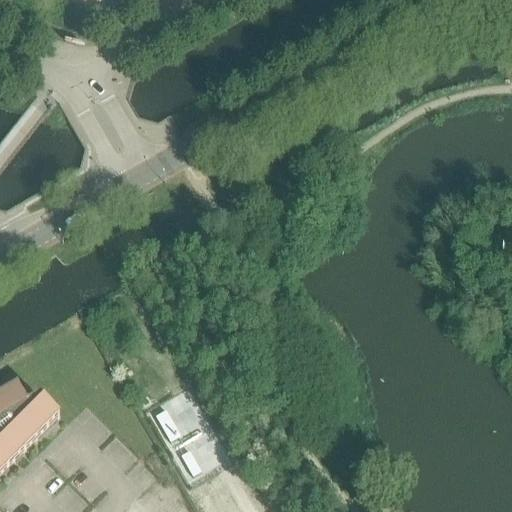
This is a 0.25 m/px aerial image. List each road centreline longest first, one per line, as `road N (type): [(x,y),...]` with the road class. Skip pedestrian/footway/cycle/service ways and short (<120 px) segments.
road 1 (tertiary): [(137,181),(451,0)]
road 2 (tertiary): [(0,260),(137,181)]
road 3 (residential): [(80,79),(216,0)]
